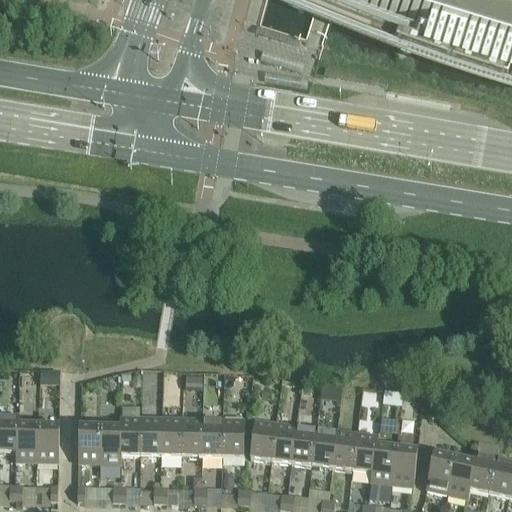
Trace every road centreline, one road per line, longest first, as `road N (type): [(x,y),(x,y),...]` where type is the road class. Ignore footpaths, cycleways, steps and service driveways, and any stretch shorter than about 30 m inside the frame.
road 1 (primary): [(144,152),(511,215)]
road 2 (primary): [(511,155),(171,100)]
road 3 (primary): [(0,127),(144,152)]
road 4 (primary): [(121,93),(0,74)]
